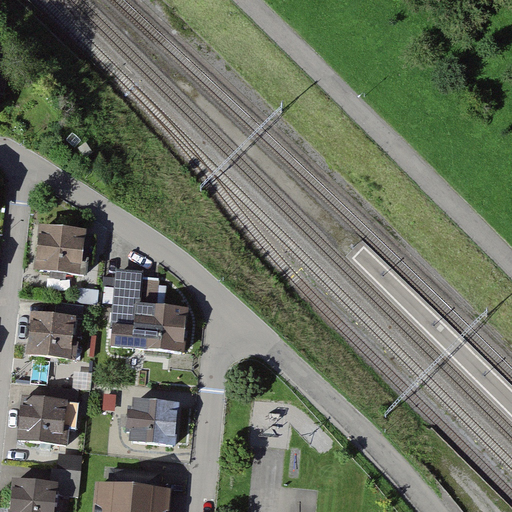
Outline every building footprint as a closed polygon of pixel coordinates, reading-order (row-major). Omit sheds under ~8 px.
[(90,235),(40,228),(34,274),(84,280),(90,235)] [(189,357),(192,308),(145,305),(147,278),(117,276),(112,353),(189,357)] [(80,321),(26,316),(21,363),(75,369),(80,321)] [(193,395),(138,389),(131,443),(186,450),(193,395)] [(68,407),(23,402),(18,447),(63,452),(68,407)] [(174,511),(176,492),(100,483),(96,511),(174,511)] [(60,511),(61,486),(13,485),(11,511),(60,511)]
